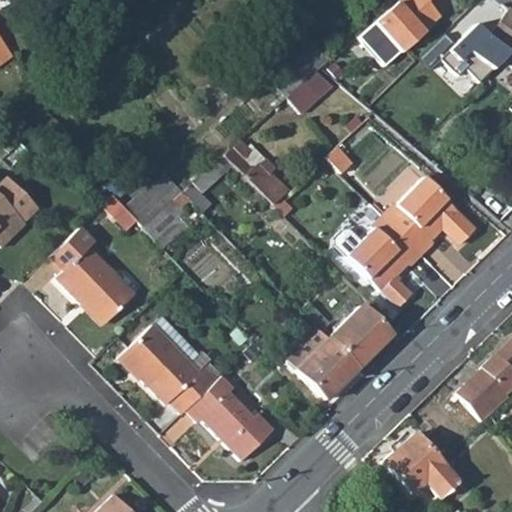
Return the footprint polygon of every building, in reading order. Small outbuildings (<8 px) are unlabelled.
[(354,36),(380,66),(396,51),(397,53),(420,32),(419,32),(436,16),(424,2),(425,0),(394,0),(355,35),(354,36)] [(477,82),(503,57),(511,45),(511,12),(496,1),(476,29),(462,15),(443,34),(453,44),(437,60),(447,71),(457,76),(464,69),(477,82)] [(0,63),(10,57),(0,43),(0,63)] [(323,64),(306,44),(264,81),(281,101),(314,72),(316,70),(323,64)] [(511,45),(503,57),(507,61),(511,55),(511,103),(508,107),(511,110),(511,45)] [(281,101),(297,118),(328,89),(314,72),(281,101)] [(230,147),(219,157),(269,206),(284,193),(256,164),(251,168),(230,147)] [(332,148),(320,159),(336,174),(347,164),(332,148)] [(180,192),(161,170),(120,206),(138,225),(140,227),(180,192)] [(7,179),(0,185),(0,246),(21,226),(20,225),(35,210),(7,179)] [(392,207),(389,204),(377,215),(418,255),(429,244),(427,242),(442,226),(446,230),(443,233),(455,245),(470,231),(453,215),(419,180),(392,207)] [(140,227),(152,239),(191,203),(180,192),(140,227)] [(120,206),(110,195),(98,207),(127,237),(138,225),(120,206)] [(387,281),(403,266),(406,268),(418,255),(377,215),(365,227),(368,230),(341,258),(376,293),(393,309),(407,295),(394,282),(392,285),(387,281)] [(46,258),(57,270),(49,278),(96,326),(130,294),(84,247),(90,241),(77,227),(46,258)] [(354,369),(387,337),(357,307),(324,339),(354,369)] [(213,381),(200,367),(194,373),(188,367),(198,357),(161,320),(152,330),(150,328),(116,359),(161,406),(165,402),(177,416),(180,413),(213,381)] [(286,362),(323,401),(354,369),(324,339),(313,328),(286,355),(286,362)] [(511,338),(478,369),(483,374),(503,396),(511,387),(511,338)] [(503,396),(483,374),(468,388),(488,410),(504,397),(503,396)] [(180,413),(192,425),(195,422),(235,461),(267,431),(251,415),(247,419),(223,395),(228,390),(216,378),(213,381),(180,413)] [(480,422),(490,412),(488,410),(468,388),(464,384),(453,394),(480,422)] [(409,495),(442,467),(413,435),(381,462),(409,495)] [(94,511),(125,511),(111,496),(94,511)]
